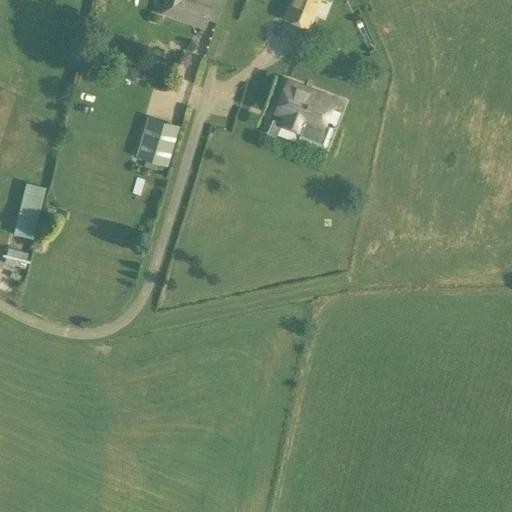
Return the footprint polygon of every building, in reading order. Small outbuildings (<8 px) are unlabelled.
[(203,27),(206,19),(216,22),(221,8),(223,0),(165,0),(161,12),(203,27)] [(289,0),(283,17),(309,28),(320,0),(289,0)] [(320,129),(331,98),(288,82),(276,112),(283,114),(280,122),(302,130),(305,124),(320,129)] [(148,115),(136,155),(168,165),(180,125),(148,115)] [(39,238),(49,185),(26,181),(15,233),(39,238)]
